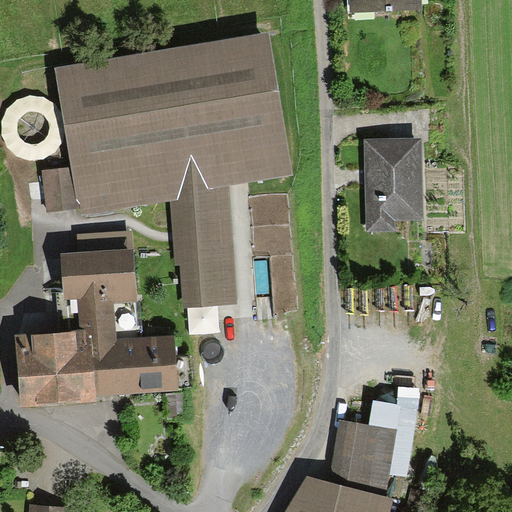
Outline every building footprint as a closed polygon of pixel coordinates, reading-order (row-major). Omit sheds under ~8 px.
[(78,216),(170,202),(184,307),(235,303),(227,185),(289,175),(267,34),(54,68),(70,163),(39,168),(46,212),(77,207),(78,216)] [(418,130),(367,129),(367,221),(390,221),(390,209),(417,209),(418,130)] [(15,337),(20,409),(96,405),(96,394),(135,391),(176,389),(173,337),(118,341),(116,304),(136,303),(131,233),(79,237),(80,254),(63,255),(65,298),(80,297),(83,332),(15,337)] [(257,285),(241,286),(241,302),(257,302),(257,285)] [(208,389),(190,391),(192,409),(210,407),(208,389)] [(162,393),(164,419),(185,417),(183,392),(162,393)] [(340,414),(329,471),(387,486),(391,469),(407,472),(418,405),(374,392),(369,417),(340,414)] [(281,511),(387,511),(394,488),(387,486),(329,471),(307,467),(281,511)]
